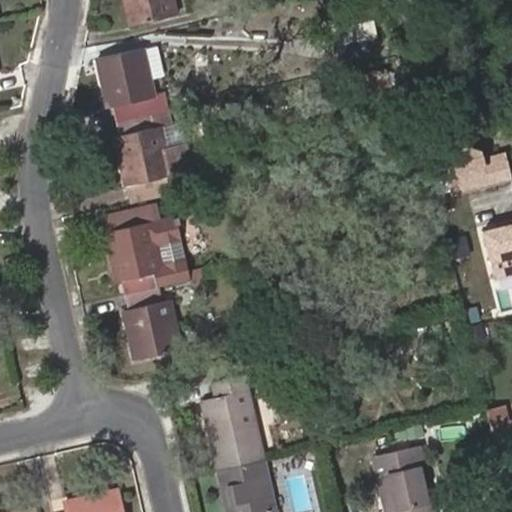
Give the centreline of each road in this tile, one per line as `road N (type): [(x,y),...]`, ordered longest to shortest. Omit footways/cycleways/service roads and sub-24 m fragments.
road 1 (residential): [(67,0),(33,201),(86,420)]
road 2 (residential): [(86,420),(124,414),(151,432),(169,511)]
